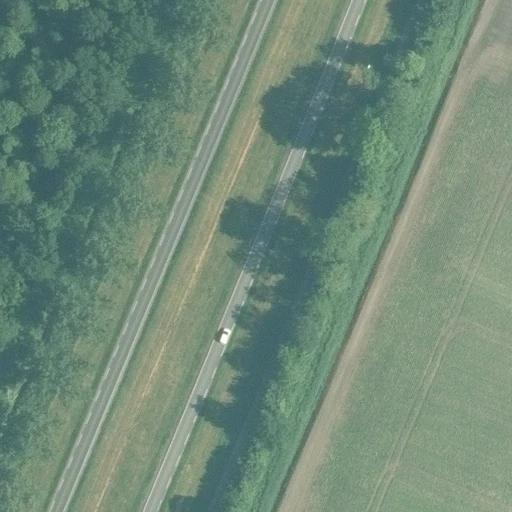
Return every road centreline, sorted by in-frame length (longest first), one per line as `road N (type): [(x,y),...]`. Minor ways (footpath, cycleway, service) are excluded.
road 1 (primary): [(260,0),(51,511)]
road 2 (primary): [(144,511),(353,0)]
